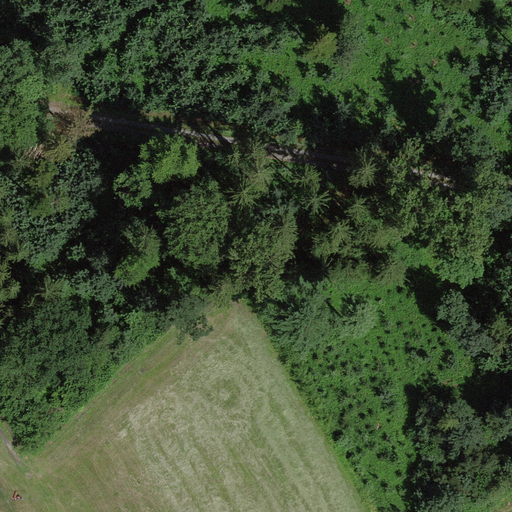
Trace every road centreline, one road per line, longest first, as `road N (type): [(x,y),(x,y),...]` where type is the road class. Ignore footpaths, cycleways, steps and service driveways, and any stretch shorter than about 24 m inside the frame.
road 1 (track): [(0,107),(511,185)]
road 2 (track): [(7,109),(127,0)]
